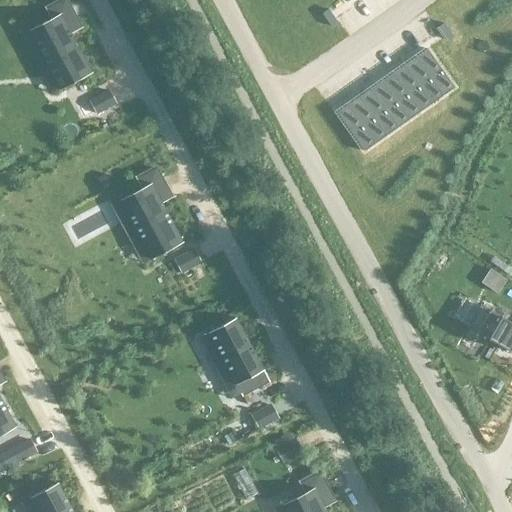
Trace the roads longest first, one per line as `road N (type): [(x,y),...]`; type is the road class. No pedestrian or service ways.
road 1 (residential): [(370,511),(96,0)]
road 2 (residential): [(489,484),(275,98)]
road 3 (residential): [(0,316),(104,511)]
road 4 (residential): [(416,0),(275,98)]
